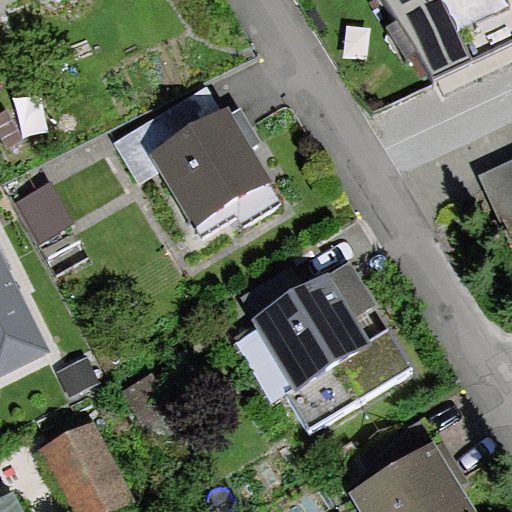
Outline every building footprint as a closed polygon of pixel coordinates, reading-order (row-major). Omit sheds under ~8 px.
[(511,0),(388,0),(437,75),(511,39),(511,0)] [(156,157),(195,231),(264,196),(225,121),(156,157)] [(511,167),(480,183),(511,248),(511,167)] [(252,319),(294,386),(283,392),(309,434),(417,367),(350,259),(252,319)] [(0,370),(33,354),(0,287),(0,370)] [(47,440),(78,511),(82,511),(154,481),(121,407),(47,440)] [(351,493),(363,511),(476,511),(433,442),(351,493)]
